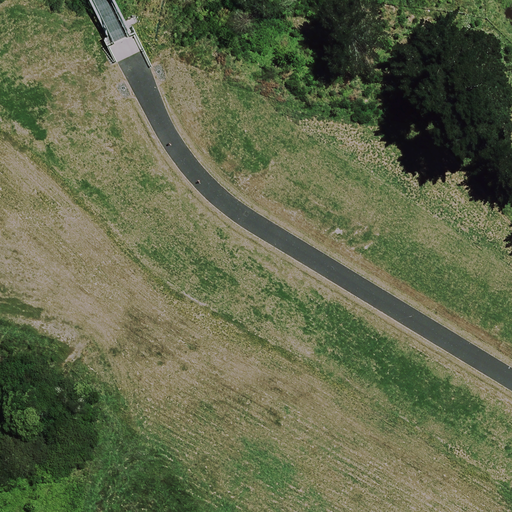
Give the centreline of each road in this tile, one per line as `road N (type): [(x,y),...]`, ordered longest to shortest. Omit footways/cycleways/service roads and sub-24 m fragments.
road 1 (primary): [(0,146),(103,338),(163,423),(251,506)]
road 2 (primary): [(251,506),(281,468),(321,442),(368,430),(416,434),(460,454),(508,511)]
